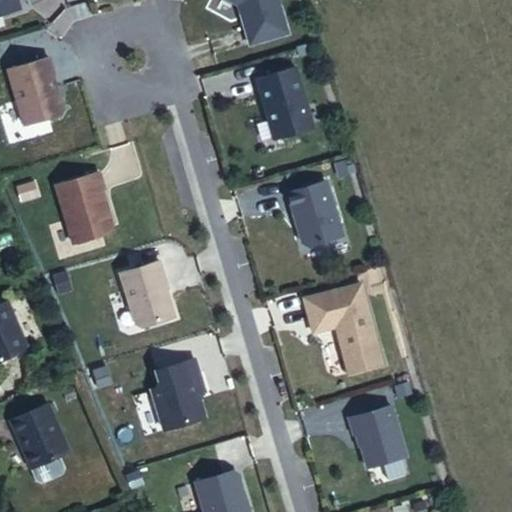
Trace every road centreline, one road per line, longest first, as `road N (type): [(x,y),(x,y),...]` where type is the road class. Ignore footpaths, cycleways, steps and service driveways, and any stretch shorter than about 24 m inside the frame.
road 1 (residential): [(304,511),(172,79)]
road 2 (residential): [(172,79),(158,22),(101,37),(115,97)]
